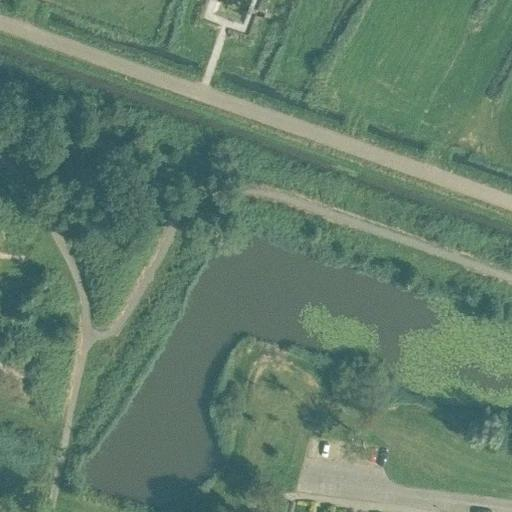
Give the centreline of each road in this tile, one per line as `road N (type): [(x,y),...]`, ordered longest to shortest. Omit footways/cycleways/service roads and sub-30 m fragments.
road 1 (unclassified): [(511,209),(0,27)]
road 2 (residential): [(494,511),(310,493)]
